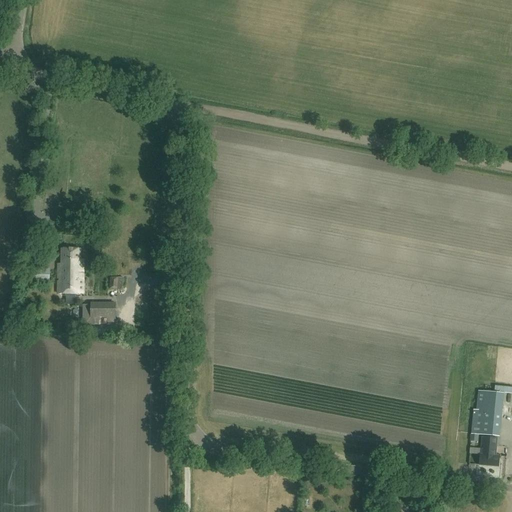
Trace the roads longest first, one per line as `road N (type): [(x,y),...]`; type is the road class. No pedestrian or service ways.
road 1 (unclassified): [(511,489),(238,454),(197,433),(184,391),(186,146),(174,111),(130,91),(10,69)]
road 2 (track): [(174,111),(196,107),(511,167)]
